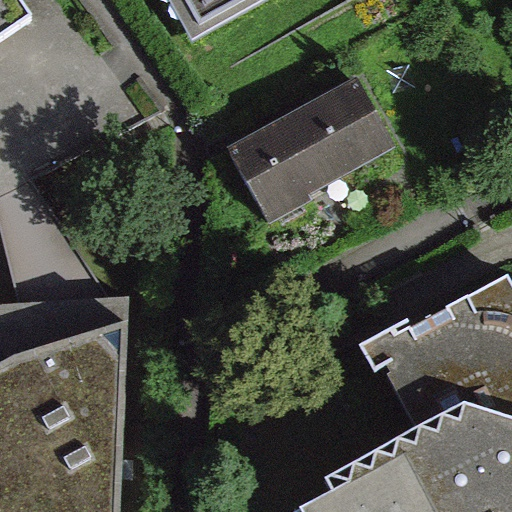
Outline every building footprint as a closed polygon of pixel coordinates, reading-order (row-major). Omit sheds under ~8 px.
[(0,0),(0,48),(25,32),(4,0),(0,0)] [(173,0),(195,41),(273,0),(173,0)] [(364,85),(233,158),(270,225),(402,152),(364,85)] [(511,282),(416,332),(412,324),(362,350),(374,373),(381,370),(416,437),(339,476),(347,491),(306,511),(493,511),(511,502),(511,282)] [(0,511),(123,511),(134,305),(58,308),(12,310),(0,310),(0,511)]
